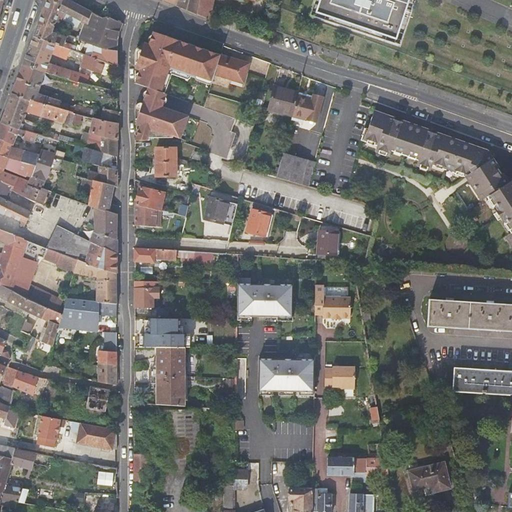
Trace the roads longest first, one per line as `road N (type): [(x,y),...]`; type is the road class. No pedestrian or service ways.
road 1 (residential): [(135,2),(124,81),(124,511)]
road 2 (secondary): [(511,129),(135,2)]
